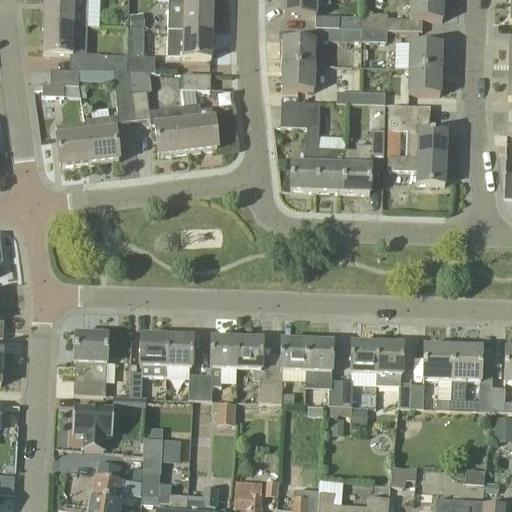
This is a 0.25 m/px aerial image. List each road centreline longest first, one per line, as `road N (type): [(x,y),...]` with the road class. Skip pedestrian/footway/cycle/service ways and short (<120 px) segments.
road 1 (residential): [(511,309),(42,299)]
road 2 (residential): [(485,232),(275,224),(258,182)]
road 3 (residential): [(485,232),(473,119),(477,0)]
road 4 (residential): [(258,182),(29,212)]
road 5 (residential): [(29,212),(3,0)]
road 6 (residential): [(30,511),(42,299)]
road 7 (residential): [(258,182),(245,0)]
